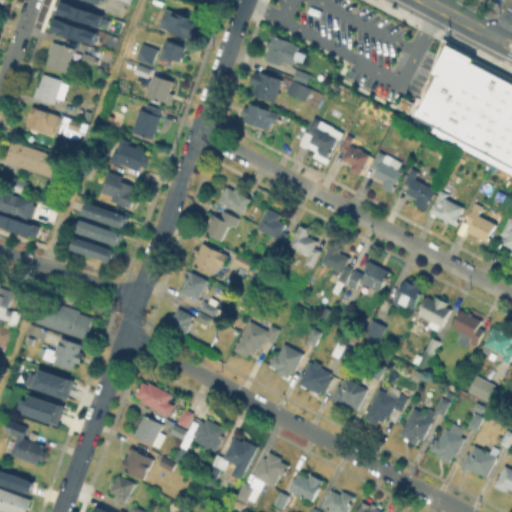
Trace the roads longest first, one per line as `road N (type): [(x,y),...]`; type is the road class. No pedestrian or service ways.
road 1 (residential): [(60,511),(245,0)]
road 2 (residential): [(463,511),(124,335)]
road 3 (residential): [(511,295),(198,132)]
road 4 (residential): [(137,299),(0,250)]
